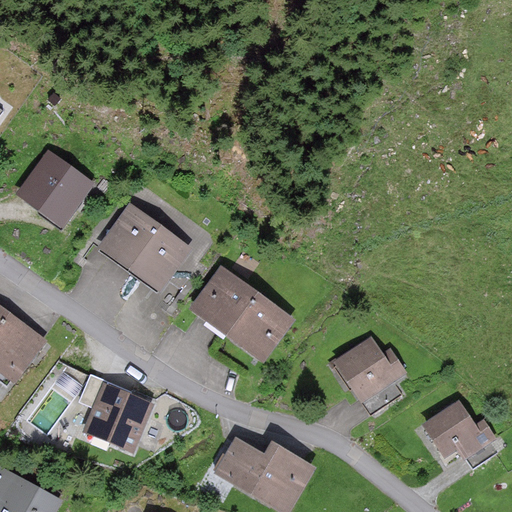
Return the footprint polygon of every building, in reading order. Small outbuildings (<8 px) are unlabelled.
[(94,188),(49,154),(16,199),(63,231),(94,188)] [(192,254),(130,205),(98,250),(161,298),(192,254)] [(296,323),(222,269),(190,314),(263,369),(296,323)] [(47,343),(0,307),(0,376),(15,387),(47,343)] [(372,343),(342,362),(365,398),(403,373),(393,357),(385,362),(372,343)] [(153,408),(104,387),(83,435),(134,457),(153,408)] [(476,432),(462,409),(428,430),(447,460),(460,452),(466,461),(495,443),(484,426),(476,432)] [(238,448),(219,479),(273,511),(291,511),(314,475),(269,448),(261,462),(238,448)] [(58,511),(63,504),(0,467),(0,511),(58,511)]
